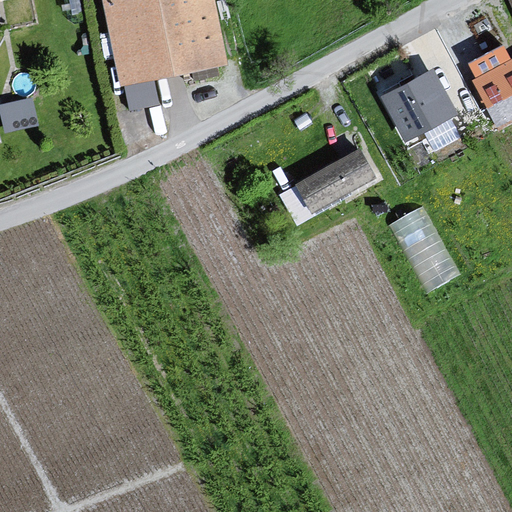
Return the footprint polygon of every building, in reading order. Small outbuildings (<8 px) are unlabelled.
[(207,0),(95,0),(111,87),(220,62),(207,0)] [(511,0),(503,0),(511,23),(511,60),(507,63),(511,72),(511,0)] [(423,66),(370,95),(397,142),(438,118),(446,102),(423,66)] [(0,100),(0,103),(5,128),(39,122),(33,94),(0,100)] [(352,149),(285,189),(303,221),(373,182),(352,149)] [(409,254),(440,237),(421,202),(390,218),(409,254)]
